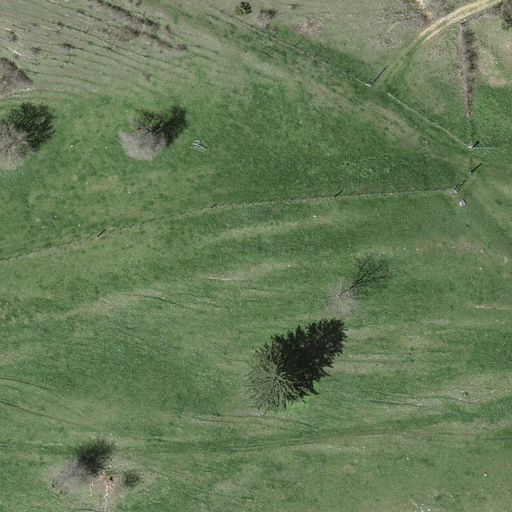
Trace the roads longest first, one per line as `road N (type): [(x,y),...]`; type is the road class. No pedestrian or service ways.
road 1 (track): [(501,0),(403,49),(375,77),(383,116),(415,152),(511,167)]
road 2 (track): [(138,0),(383,116)]
